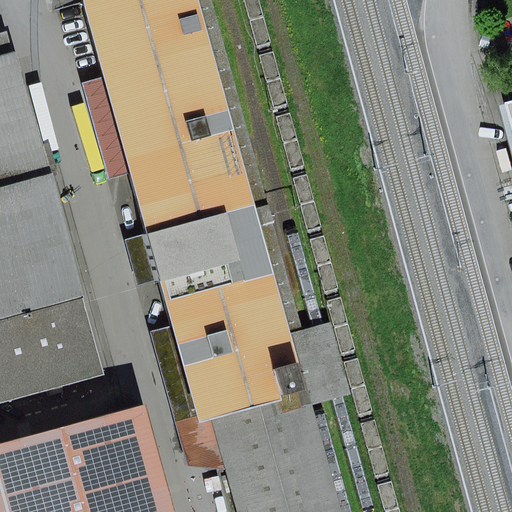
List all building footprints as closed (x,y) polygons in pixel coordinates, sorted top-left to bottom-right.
[(82,0),(197,417),(207,414),(290,392),(181,0),(82,0)] [(0,39),(0,406),(100,378),(3,38),(0,39)] [(511,99),(500,102),(511,147),(511,99)] [(322,511),(290,392),(207,414),(234,511),(322,511)] [(121,414),(0,449),(0,511),(171,511),(142,408),(121,414)]
